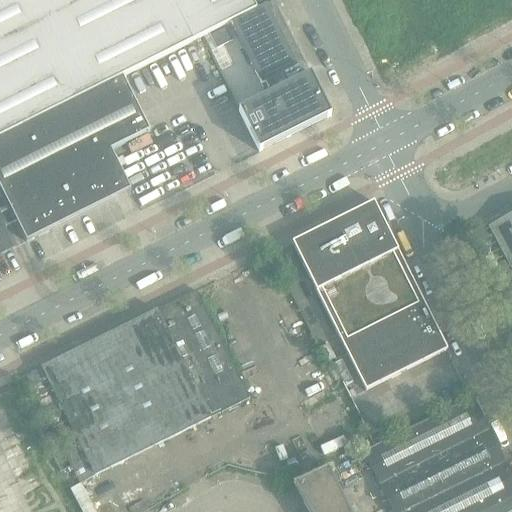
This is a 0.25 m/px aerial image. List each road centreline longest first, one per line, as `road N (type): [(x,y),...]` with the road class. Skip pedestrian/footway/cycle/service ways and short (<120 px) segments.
road 1 (unclassified): [(0,335),(383,144)]
road 2 (unclassified): [(511,429),(427,257),(425,207)]
road 3 (unclassified): [(314,0),(383,144)]
road 4 (unclassified): [(383,144),(511,74)]
